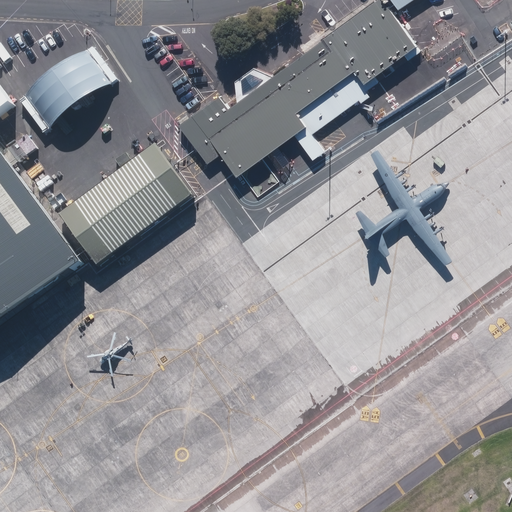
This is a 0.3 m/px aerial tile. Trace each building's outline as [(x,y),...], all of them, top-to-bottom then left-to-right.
[(227,152),(244,175),(299,135),(317,159),(328,150),(316,134),(363,99),(365,102),(374,96),(370,91),(382,82),(378,76),(386,71),(390,76),(399,70),(395,64),(409,54),(413,60),(424,51),(420,46),(421,45),(393,7),(399,3),(397,0),(378,0),(328,37),(329,38),(278,76),(258,67),(239,80),(241,102),(234,108),(225,96),(185,124),(213,162),(227,152)] [(397,0),(404,9),(416,0),(397,0)] [(472,0),(478,8),(490,0),(472,0)] [(466,35),(459,26),(429,46),(436,56),(466,35)] [(0,328),(92,262),(0,139),(0,108),(8,103),(0,90),(0,328)] [(13,149),(23,162),(41,148),(31,136),(13,149)] [(68,215),(105,265),(200,196),(175,162),(163,146),(68,215)] [(38,177),(42,183),(48,178),(43,172),(38,177)]
